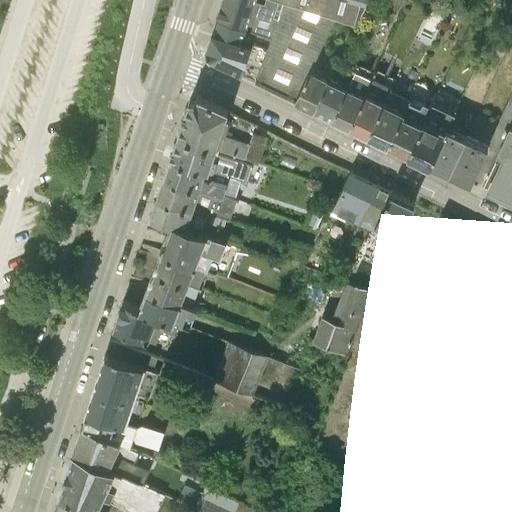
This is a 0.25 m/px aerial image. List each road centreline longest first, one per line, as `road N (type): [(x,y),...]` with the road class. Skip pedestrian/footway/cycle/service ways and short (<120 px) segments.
road 1 (residential): [(25,511),(167,63)]
road 2 (residential): [(167,63),(511,230)]
